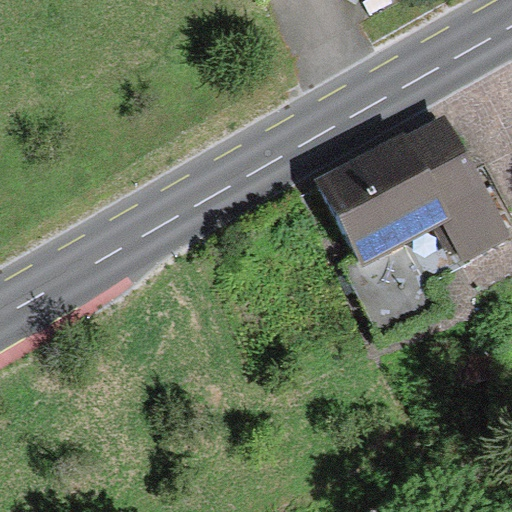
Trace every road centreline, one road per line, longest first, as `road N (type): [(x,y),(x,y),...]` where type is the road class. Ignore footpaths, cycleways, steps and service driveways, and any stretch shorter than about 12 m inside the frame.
road 1 (secondary): [(0,321),(511,28)]
road 2 (track): [(511,426),(354,511)]
